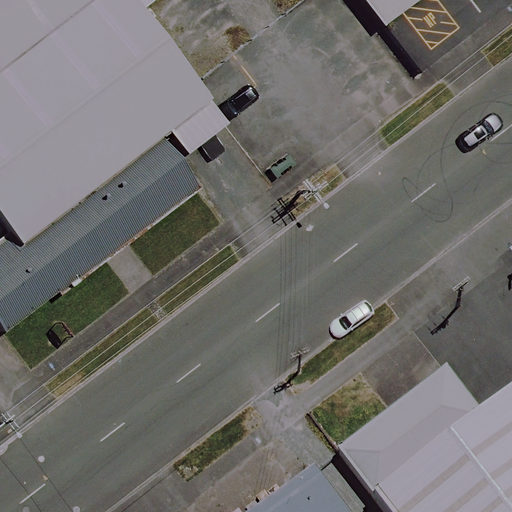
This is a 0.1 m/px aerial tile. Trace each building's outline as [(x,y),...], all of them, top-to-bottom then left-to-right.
[(0,0),(0,236),(172,103),(91,0),(0,0)] [(408,0),(332,0),(361,36),(408,0)] [(0,330),(177,193),(137,143),(0,249),(0,330)] [(511,511),(511,401),(502,388),(347,508),(349,511),(511,511)] [(241,511),(318,511),(290,475),(241,511)]
